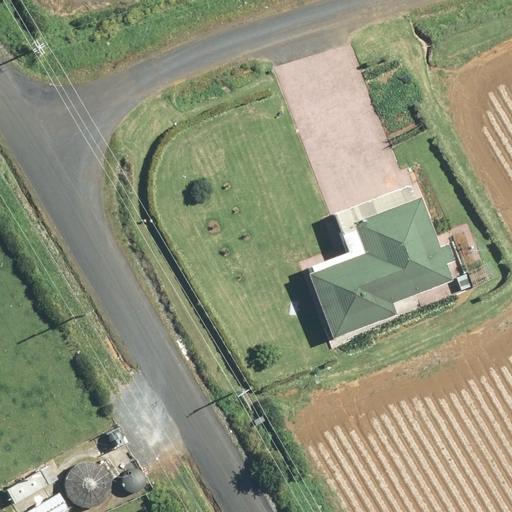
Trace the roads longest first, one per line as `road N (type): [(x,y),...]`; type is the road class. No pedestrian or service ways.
road 1 (unclassified): [(244,511),(27,141)]
road 2 (unclassified): [(380,0),(220,46),(110,93),(27,141)]
